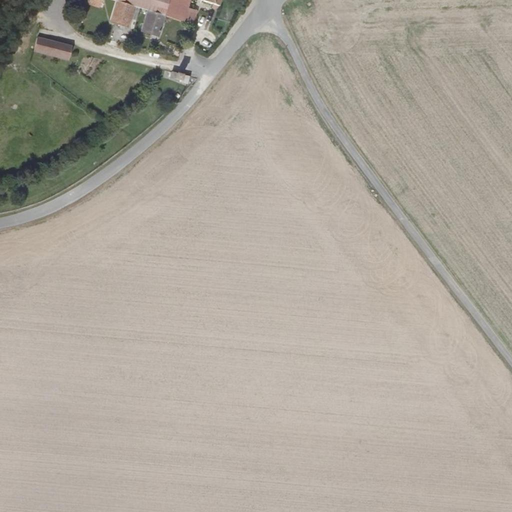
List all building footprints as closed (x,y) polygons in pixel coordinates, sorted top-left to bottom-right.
[(116,0),(110,20),(128,25),(133,4),(121,0),(116,0)] [(121,0),(133,4),(140,6),(147,9),(161,13),(164,4),(166,4),(166,0),(121,0)] [(166,0),(166,4),(163,14),(181,20),(186,6),(187,0),(166,0)] [(191,23),(195,8),(186,6),(181,20),(191,23)] [(161,13),(147,9),(140,29),(156,35),(163,14),(161,13)] [(70,59),(72,51),(73,45),(40,36),(35,50),(70,59)] [(169,72),(168,79),(177,81),(177,83),(185,85),(187,77),(169,72)]
